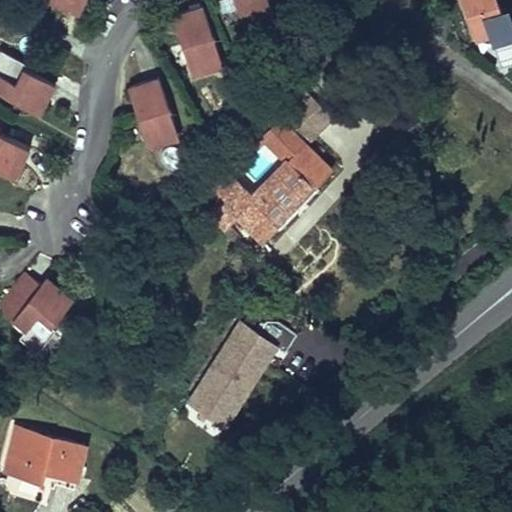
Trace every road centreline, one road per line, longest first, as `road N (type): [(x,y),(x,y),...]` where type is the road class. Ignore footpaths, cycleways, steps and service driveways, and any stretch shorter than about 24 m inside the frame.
road 1 (tertiary): [(483,314),(245,511)]
road 2 (residential): [(72,216),(110,147),(115,61)]
road 3 (residential): [(16,0),(19,11),(73,53),(115,61)]
